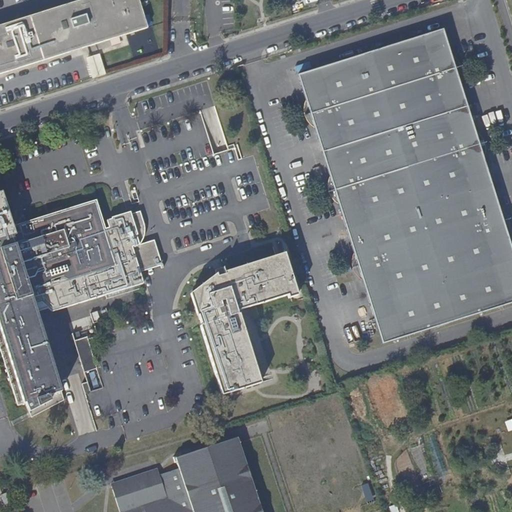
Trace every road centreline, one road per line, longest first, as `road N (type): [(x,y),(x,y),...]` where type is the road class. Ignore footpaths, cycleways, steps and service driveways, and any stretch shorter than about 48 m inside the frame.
road 1 (residential): [(0,125),(398,0)]
road 2 (unknown): [(91,442),(57,319)]
